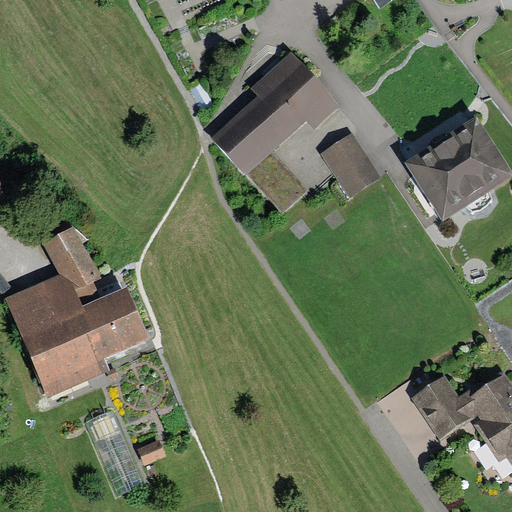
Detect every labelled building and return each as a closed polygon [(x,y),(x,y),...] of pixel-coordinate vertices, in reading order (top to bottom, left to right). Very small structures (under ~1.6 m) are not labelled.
[(260,97),(213,139),(279,214),(306,191),(273,153),(308,122),(316,131),(342,108),(293,53),(253,89),(260,97)] [(511,170),(478,117),(405,163),(442,221),(511,176),(511,170)] [(353,135),(321,156),(348,196),(380,176),(353,135)] [(61,280),(5,303),(49,404),(111,378),(106,366),(150,348),(125,294),(112,301),(75,233),(46,247),(61,280)] [(509,470),(511,467),(511,400),(497,378),(454,408),(438,385),(413,402),(440,439),(472,417),(509,470)] [(87,424),(119,498),(147,486),(114,412),(87,424)] [(148,465),(167,458),(162,443),(142,450),(148,465)]
